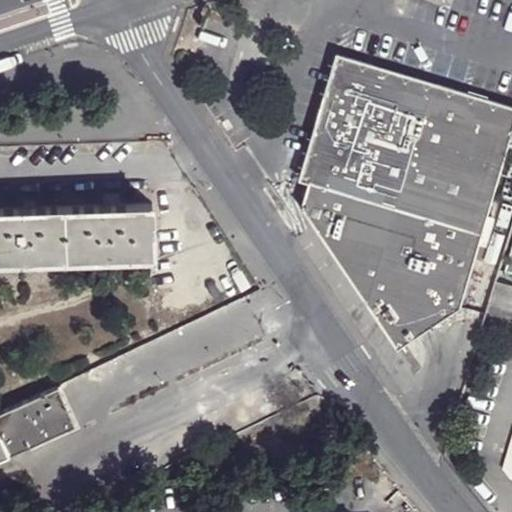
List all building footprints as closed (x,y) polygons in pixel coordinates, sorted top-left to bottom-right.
[(392,77),(511,113),(511,102),(340,52),(303,180),(312,183),(344,74),(346,64),(355,66),(392,77)] [(346,64),(344,74),(389,88),(392,77),(355,66),(346,64)] [(511,146),(511,113),(392,77),(389,88),(344,74),(312,183),(305,205),(401,347),(463,305),(509,146),(511,146)] [(65,205),(66,255),(154,251),(153,202),(65,205)] [(0,257),(66,255),(65,205),(0,208),(0,257)] [(74,421),(56,385),(55,383),(0,410),(0,434),(9,453),(74,421)] [(0,456),(9,453),(0,434),(0,456)]
